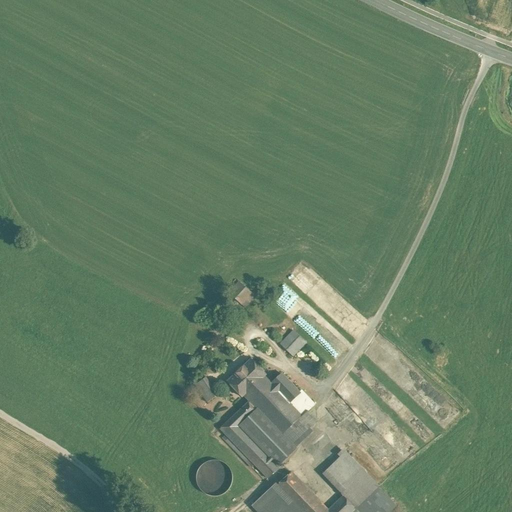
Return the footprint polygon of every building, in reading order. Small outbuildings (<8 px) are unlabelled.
[(256,296),(240,281),(229,293),(245,308),(256,296)] [(294,331),(280,344),(293,356),(306,342),(294,331)] [(252,358),(227,382),(228,382),(242,397),(244,395),(249,401),(272,384),(265,376),(266,374),(252,359),(252,358)] [(283,374),(272,384),(249,401),(257,409),(282,435),(302,416),(289,402),(300,392),(283,374)] [(206,377),(195,385),(208,402),(218,395),(206,377)] [(302,390),(300,392),(289,402),(302,416),(308,411),(315,405),(302,390)] [(276,464),(240,426),(257,409),(249,401),(220,429),(255,465),(268,478),(279,467),(276,464)] [(282,435),(257,409),(240,426),(276,464),(293,447),(291,445),(282,435)] [(302,416),(282,435),(291,445),(317,420),(308,411),(302,416)] [(255,465),(226,435),(223,437),(252,467),(255,465)] [(379,487),(345,452),(328,469),(343,485),(343,496),(356,509),(379,487)] [(231,485),(233,478),(231,471),(227,465),(221,461),(214,460),(207,462),(202,466),(198,472),(196,478),(198,485),(202,491),(208,495),(215,496),(222,495),(228,491),(231,485)] [(343,485),(328,469),(323,473),(343,496),(343,485)] [(304,511),(318,499),(292,472),(276,487),(300,511),(304,511)] [(300,511),(276,487),(254,507),(258,511),(300,511)] [(356,509),(352,511),(389,511),(397,505),(379,487),(356,509)] [(329,510),(326,511),(352,511),(356,509),(343,496),(329,510)] [(318,499),(304,511),(326,511),(329,510),(318,499)]
